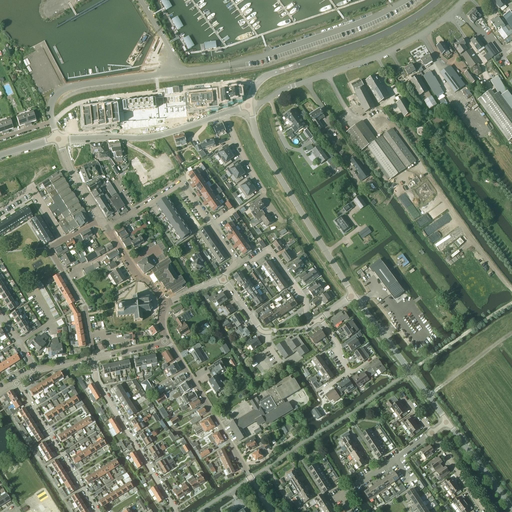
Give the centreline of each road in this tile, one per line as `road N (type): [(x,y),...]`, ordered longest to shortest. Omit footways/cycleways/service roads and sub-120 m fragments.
road 1 (residential): [(249,105),(377,57),(463,0)]
road 2 (tertiary): [(437,0),(389,31),(260,79),(249,105)]
road 3 (tertiary): [(352,294),(263,150),(249,105)]
road 4 (residential): [(175,511),(96,382),(92,359)]
road 5 (residential): [(266,468),(409,371)]
road 6 (tertiary): [(58,138),(160,134),(225,113)]
road 7 (residential): [(251,477),(164,341)]
road 8 (residential): [(237,262),(182,183),(132,212)]
road 9 (residential): [(96,511),(16,382)]
road 10 (residential): [(92,359),(85,309),(49,248),(63,240)]
road 11 (track): [(409,371),(511,302)]
